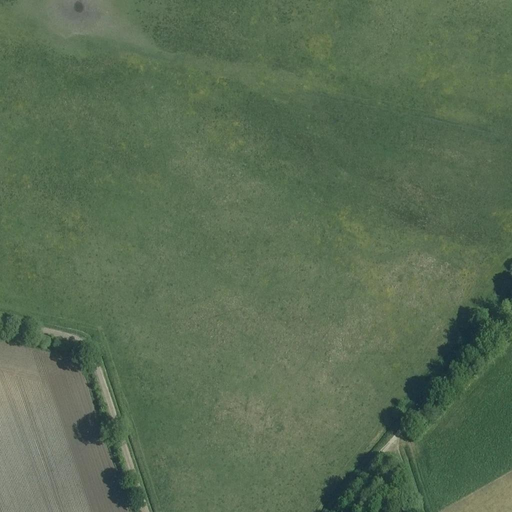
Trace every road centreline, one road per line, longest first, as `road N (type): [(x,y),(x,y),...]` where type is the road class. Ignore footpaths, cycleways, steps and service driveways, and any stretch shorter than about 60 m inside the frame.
road 1 (track): [(334,511),(511,297)]
road 2 (track): [(144,511),(89,352),(71,337),(0,321)]
